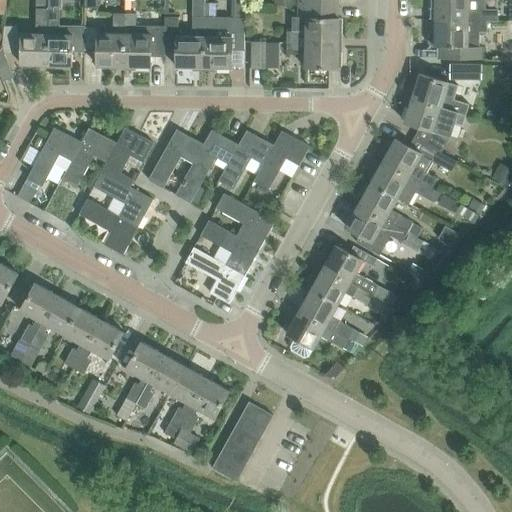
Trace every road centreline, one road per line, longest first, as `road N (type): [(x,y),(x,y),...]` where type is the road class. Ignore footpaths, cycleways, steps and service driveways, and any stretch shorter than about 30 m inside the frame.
road 1 (residential): [(362,116),(329,103),(75,101),(37,112),(0,176)]
road 2 (residential): [(480,511),(416,449),(232,348)]
road 3 (residential): [(232,348),(362,116)]
road 4 (residential): [(0,220),(232,348)]
road 5 (residential): [(362,116),(397,52),(397,0)]
